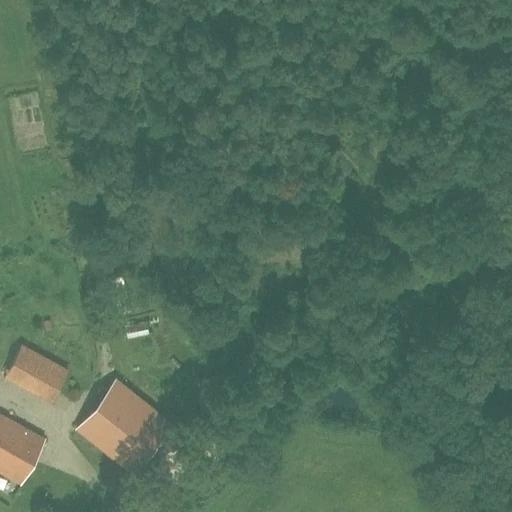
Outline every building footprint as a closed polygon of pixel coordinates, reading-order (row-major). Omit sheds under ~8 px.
[(129,309),(122,275),(110,278),(118,312),(129,309)] [(125,329),(128,340),(150,335),(147,323),(125,329)] [(0,378),(48,399),(63,364),(10,341),(0,363),(0,378)] [(76,427),(131,471),(170,422),(115,378),(76,427)] [(0,412),(0,470),(20,481),(44,437),(0,412)]
